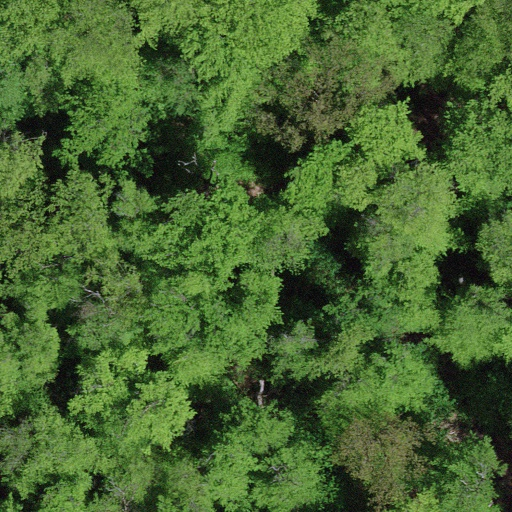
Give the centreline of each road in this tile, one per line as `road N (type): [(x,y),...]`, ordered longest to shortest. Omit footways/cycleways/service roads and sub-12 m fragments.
road 1 (track): [(461,121),(162,217),(0,299)]
road 2 (track): [(88,0),(250,43),(337,83),(511,133)]
road 3 (track): [(511,445),(396,511)]
